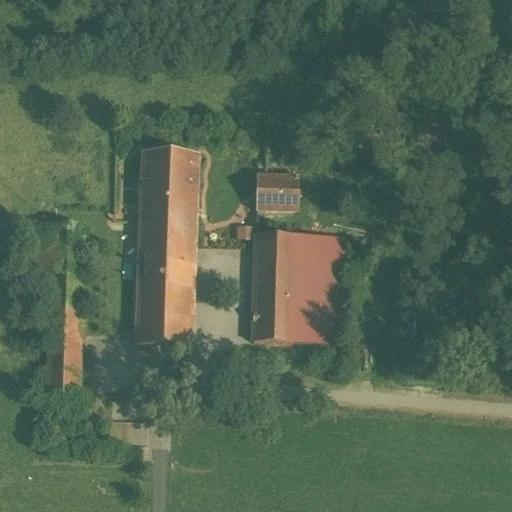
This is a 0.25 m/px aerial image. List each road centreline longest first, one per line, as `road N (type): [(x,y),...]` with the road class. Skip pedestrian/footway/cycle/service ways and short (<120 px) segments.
road 1 (track): [(339,401),(245,394),(0,348)]
road 2 (unknown): [(234,392),(244,511)]
